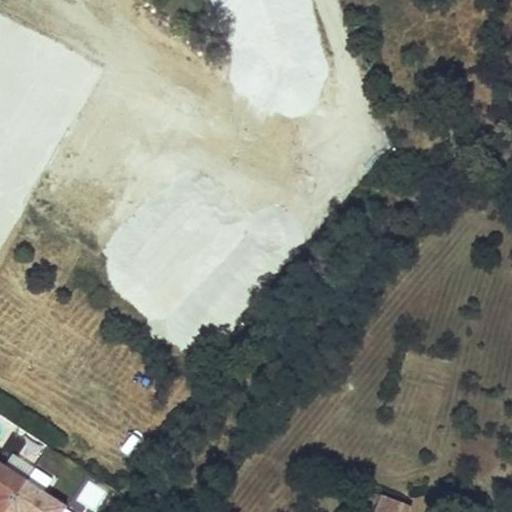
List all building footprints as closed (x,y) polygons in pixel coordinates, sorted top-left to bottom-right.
[(16,0),(0,30),(0,172),(4,170),(95,221),(100,238),(106,227),(122,236),(104,247),(151,272),(169,303),(159,266),(172,242),(183,248),(200,238),(219,248),(319,67),(332,59),(292,37),(278,14),(274,0),(16,0)] [(480,197),(473,207),(489,215),(493,205),(480,197)] [(60,511),(63,508),(0,466),(0,511),(60,511)] [(75,501),(93,511),(96,511),(107,494),(87,482),(75,501)] [(373,505),(371,511),(407,511),(409,507),(377,495),(365,493),(358,501),(373,505)]
